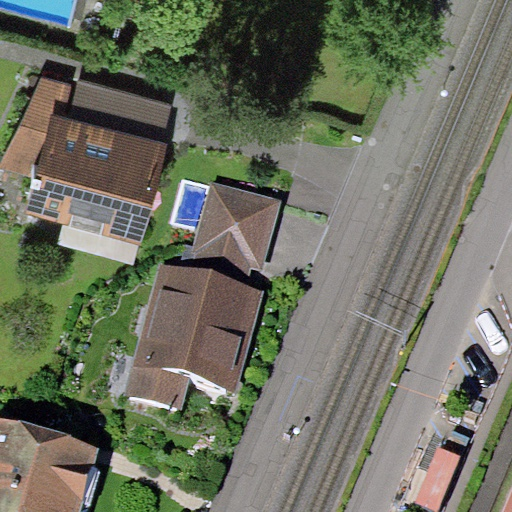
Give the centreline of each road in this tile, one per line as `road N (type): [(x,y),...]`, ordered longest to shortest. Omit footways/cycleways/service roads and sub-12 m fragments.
road 1 (residential): [(452,0),(235,511)]
road 2 (residential): [(368,511),(511,175)]
